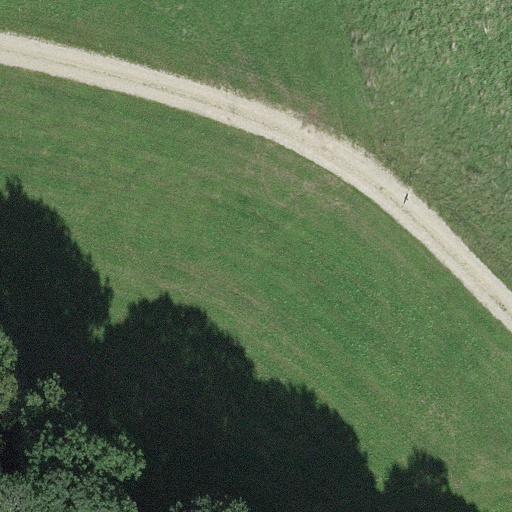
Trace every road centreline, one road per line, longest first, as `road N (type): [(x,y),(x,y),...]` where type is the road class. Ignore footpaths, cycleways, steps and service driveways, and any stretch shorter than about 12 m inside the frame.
road 1 (track): [(511,314),(390,188),(275,121),(0,48)]
road 2 (track): [(389,511),(511,487)]
